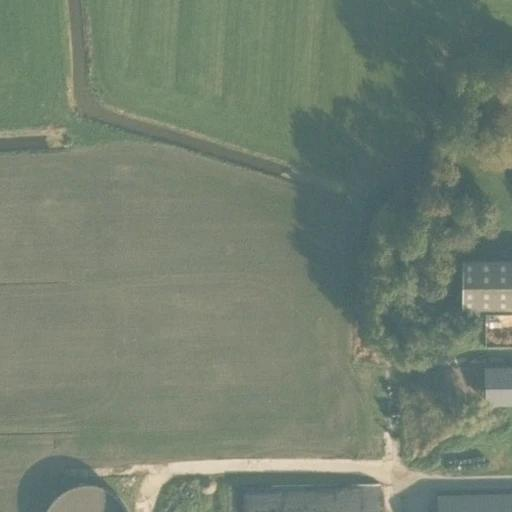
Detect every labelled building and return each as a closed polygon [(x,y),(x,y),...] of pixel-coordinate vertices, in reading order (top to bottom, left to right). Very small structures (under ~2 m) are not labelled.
[(511,262),(461,261),(460,310),(511,310),(511,262)] [(511,363),(487,363),(487,401),(511,400),(511,363)] [(130,511),(126,503),(119,494),(110,487),(100,483),(89,481),(78,483),(67,487),(58,494),(51,503),(47,511),(130,511)] [(293,511),(294,492),(249,491),(248,511),(293,511)] [(511,511),(511,498),(444,502),(444,511),(511,511)]
